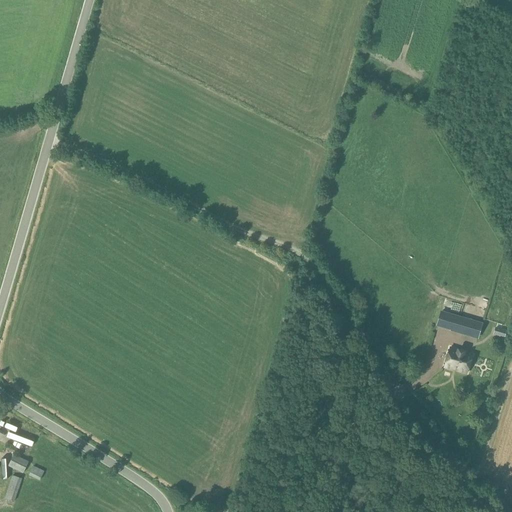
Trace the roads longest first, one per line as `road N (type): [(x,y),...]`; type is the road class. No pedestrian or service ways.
road 1 (track): [(50,137),(242,232),(288,245),(309,261),(397,391)]
road 2 (unclassified): [(0,311),(90,0)]
road 3 (track): [(397,391),(432,368),(370,325),(321,246),(288,245)]
road 4 (unclassified): [(167,511),(147,486),(0,394)]
road 5 (track): [(397,391),(459,475),(482,470)]
